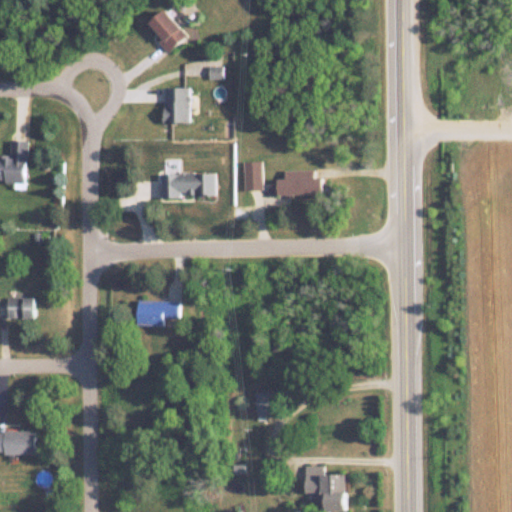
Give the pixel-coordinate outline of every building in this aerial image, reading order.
[(172,50),(190,35),(168,9),(150,23),(172,50)] [(166,123),(191,123),(191,87),(166,87),(166,123)] [(29,139),(12,139),(11,155),(0,154),(0,180),(28,181),(29,139)] [(246,189),(262,189),(262,161),(246,161),(246,189)] [(280,178),(280,195),(325,195),(325,177),(316,177),(316,169),(286,169),(286,178),(280,178)] [(217,173),(163,173),(163,198),(182,198),(182,195),(217,195),(217,173)] [(7,317),(35,317),(36,297),(8,296),(7,317)] [(166,317),(180,318),(181,300),(139,299),(138,325),(166,326),(166,317)] [(275,391),(257,391),(257,414),(275,414),(275,391)] [(0,453),(37,454),(37,431),(0,430),(0,453)] [(251,450),(251,432),(238,432),(238,450),(251,450)] [(336,511),(350,511),(350,474),(325,474),(325,465),(307,465),(308,502),(319,502),(318,511),(336,511)]
